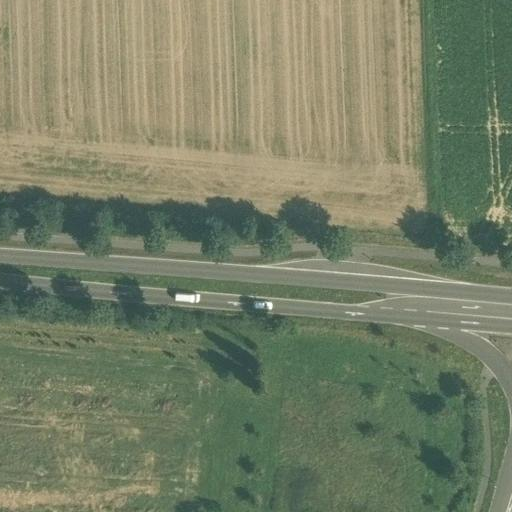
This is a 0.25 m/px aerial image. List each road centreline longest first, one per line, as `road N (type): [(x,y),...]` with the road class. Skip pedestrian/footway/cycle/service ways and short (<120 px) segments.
road 1 (secondary): [(399,307),(0,269)]
road 2 (track): [(425,0),(433,233)]
road 3 (secondary): [(399,307),(419,326),(483,357),(511,402)]
